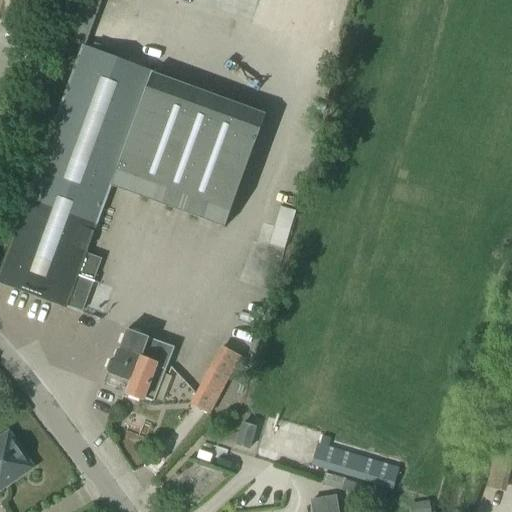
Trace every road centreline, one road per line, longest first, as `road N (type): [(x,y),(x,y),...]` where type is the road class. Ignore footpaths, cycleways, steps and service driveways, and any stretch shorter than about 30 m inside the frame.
road 1 (track): [(435,0),(295,486)]
road 2 (unknown): [(55,424),(133,291),(186,272),(231,242),(262,178),(274,109)]
road 3 (unknown): [(274,109),(153,59),(131,37),(125,0)]
road 4 (unclassified): [(127,511),(0,360)]
